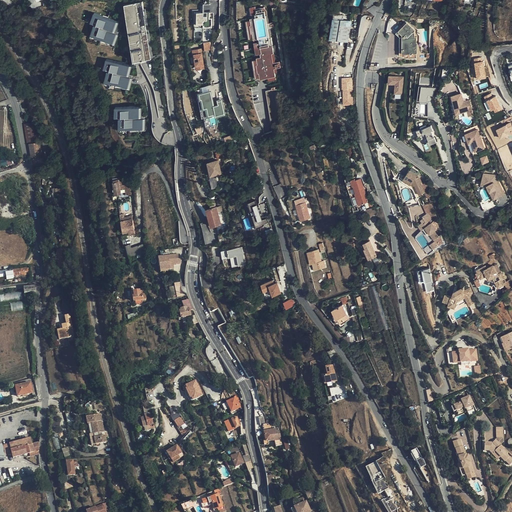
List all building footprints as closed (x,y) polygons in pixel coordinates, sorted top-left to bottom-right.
[(124,5),(134,62),(152,59),(143,2),(124,5)] [(265,7),(257,7),(257,13),(256,13),(256,15),(266,14),(265,7)] [(210,12),(200,12),(200,9),(193,9),(192,23),(204,23),(204,27),(213,27),(213,18),(210,17),(210,12)] [(95,15),(93,21),(97,22),(96,25),(93,36),(118,44),(121,34),(117,33),(120,22),(95,15)] [(330,39),(349,41),(351,23),(342,22),(343,17),(334,15),(330,39)] [(248,18),(249,38),(258,37),(256,17),(248,18)] [(416,58),(416,36),(414,36),(414,31),(406,22),(396,32),(401,36),(400,56),(406,56),(406,58),(416,58)] [(277,79),(275,66),(281,65),(280,61),(276,61),(273,45),(261,47),(260,41),(255,41),(257,58),(254,59),(257,78),(268,76),(269,80),(277,79)] [(206,68),(203,48),(193,49),(194,54),(195,54),(197,69),(206,68)] [(483,60),(483,56),(475,57),(478,78),(487,77),(485,60),(483,60)] [(108,67),(112,68),(111,71),(108,82),(132,88),(134,78),(132,77),(135,66),(109,60),(108,67)] [(403,76),(389,75),(389,83),(394,84),(393,93),(401,94),(403,76)] [(344,87),(353,87),(353,77),(343,77),(343,87),(344,87)] [(421,97),(423,85),(420,84),(418,100),(428,101),(429,98),(421,97)] [(432,86),(423,85),(421,97),(429,98),(429,94),(431,94),(432,86)] [(353,103),(353,87),(344,87),(344,103),(353,103)] [(215,105),(212,90),(200,92),(201,100),(202,100),(204,109),(207,108),(209,116),(217,115),(217,116),(226,114),(223,98),(218,99),(219,104),(215,105)] [(462,92),(453,95),(457,111),(471,107),(469,99),(464,101),(462,92)] [(494,96),(492,92),(485,95),(487,99),(488,99),(492,109),(495,108),(496,111),(503,108),(497,95),(494,96)] [(457,111),(453,95),(451,95),(453,104),(452,104),(454,112),(455,111),(455,113),(468,110),(470,115),(475,113),(471,99),(469,99),(471,107),(457,111)] [(143,108),(116,107),(115,113),(120,114),(120,117),(119,128),(145,129),(145,119),(142,119),(143,108)] [(33,122),(24,123),(27,144),(29,144),(37,142),(33,122)] [(511,125),(510,122),(498,128),(501,137),(511,132),(511,130),(511,129),(511,125)] [(429,140),(428,141),(429,144),(438,141),(436,136),(435,136),(432,130),(434,129),(432,124),(427,126),(426,124),(421,126),(422,128),(417,130),(419,135),(424,134),(425,135),(427,134),(429,140)] [(478,129),(466,133),(469,140),(471,139),(475,151),(485,147),(478,129)] [(41,157),(37,142),(29,144),(32,159),(41,157)] [(222,173),(219,160),(209,162),(211,168),(209,168),(211,175),(222,173)] [(411,168),(405,177),(411,181),(414,181),(415,184),(417,184),(420,193),(426,191),(422,182),(423,181),(419,174),(411,168)] [(488,180),(497,175),(496,174),(485,172),(482,184),(488,185),(495,198),(500,195),(498,192),(494,194),(489,184),(490,183),(488,180)] [(505,192),(497,175),(488,180),(490,183),(489,184),(494,194),(498,192),(500,195),(505,192)] [(411,181),(405,177),(403,179),(415,188),(417,194),(420,193),(417,184),(415,184),(414,181),(411,181)] [(132,194),(129,180),(119,182),(118,179),(114,180),(116,195),(122,194),(121,189),(125,188),(127,195),(132,194)] [(369,202),(360,179),(355,180),(355,179),(351,180),(353,186),(356,193),(355,193),(359,205),(369,202)] [(294,199),(301,220),(312,217),(305,196),(294,199)] [(269,217),(263,218),(257,198),(248,201),(252,213),(250,213),(254,226),(270,221),(269,217)] [(227,227),(221,206),(207,210),(212,227),(218,226),(219,229),(227,227)] [(424,216),(425,218),(426,220),(422,222),(419,224),(423,230),(425,229),(427,227),(430,233),(435,241),(440,237),(437,231),(439,230),(434,222),(436,221),(430,212),(424,216)] [(133,219),(121,221),(124,233),(129,231),(130,235),(136,234),(133,219)] [(367,244),(359,246),(361,257),(369,255),(367,244)] [(143,245),(133,248),(126,249),(128,259),(139,256),(144,255),(145,255),(143,245)] [(245,263),(243,247),(223,250),(224,257),(232,256),(233,265),(245,263)] [(321,262),(318,249),(307,252),(310,264),(312,263),(314,270),(325,267),(323,261),(321,262)] [(175,265),(174,261),(180,259),(179,255),(159,259),(161,269),(169,268),(169,266),(175,265)] [(495,261),(490,264),(487,267),(485,264),(482,267),(480,264),(478,265),(478,270),(482,277),(484,275),(485,277),(483,278),(485,280),(486,279),(488,282),(498,283),(501,281),(503,284),(509,280),(508,279),(511,278),(504,268),(502,270),(497,262),(495,261)] [(29,275),(28,269),(12,271),(13,277),(29,275)] [(188,296),(187,294),(181,289),(180,282),(175,283),(175,288),(170,289),(172,299),(188,296)] [(262,285),(265,293),(272,290),(274,295),(283,292),(279,282),(274,285),(273,282),(262,285)] [(363,295),(365,303),(374,333),(389,328),(376,286),(361,290),(363,295)] [(477,303),(472,294),(473,293),(470,287),(465,290),(464,289),(453,294),(452,297),(445,295),(442,304),(449,306),(448,308),(455,311),(457,307),(459,307),(468,303),(470,306),(477,303)] [(272,290),(265,293),(267,298),(274,295),(272,290)] [(141,301),(141,295),(139,295),(139,293),(134,293),(134,298),(133,298),(134,303),(139,302),(139,305),(142,304),(142,301),(141,301)] [(359,304),(365,303),(363,295),(356,297),(359,304)] [(293,297),(284,301),(287,307),(296,303),(293,297)] [(193,311),(189,301),(182,304),(183,309),(178,311),(178,312),(176,313),(179,322),(182,321),(181,320),(190,317),(189,313),(192,311),(193,311)] [(349,317),(343,305),(333,310),(339,323),(349,317)] [(59,328),(60,332),(61,342),(65,342),(66,345),(71,344),(66,319),(62,320),(63,328),(59,328)] [(511,346),(511,330),(502,335),(508,349),(511,346)] [(457,359),(458,372),(467,371),(465,358),(457,359)] [(336,383),(332,366),(325,368),(327,376),(322,377),(325,386),(336,383)] [(33,393),(31,383),(16,386),(18,396),(33,393)] [(198,386),(197,387),(196,384),(187,386),(188,390),(186,391),(188,399),(190,398),(192,402),(201,399),(200,396),(201,396),(198,386)] [(188,390),(187,386),(182,388),(183,391),(183,392),(183,393),(183,394),(183,395),(183,396),(184,397),(184,398),(184,399),(185,399),(186,400),(187,404),(192,402),(190,398),(188,399),(186,391),(188,390)] [(459,392),(450,395),(455,406),(453,407),(456,412),(456,413),(457,412),(462,410),(465,409),(466,411),(467,410),(474,408),(470,398),(466,389),(459,392)] [(473,396),(470,398),(474,408),(475,407),(477,414),(480,413),(473,396)] [(236,413),(243,410),(239,403),(236,404),(234,399),(226,404),(231,413),(235,411),(236,413)] [(106,410),(105,406),(102,402),(97,402),(96,402),(98,411),(106,410)] [(179,413),(172,417),(178,427),(185,424),(179,413)] [(91,423),(93,434),(95,444),(96,446),(107,443),(101,414),(86,417),(87,424),(91,423)] [(151,426),(150,420),(153,420),(152,416),(150,416),(150,415),(145,416),(145,418),(141,419),(142,428),(144,428),(145,430),(148,430),(147,427),(151,426)] [(228,431),(239,427),(236,420),(232,421),(231,419),(230,419),(225,422),(228,431)] [(282,447),(279,430),(264,434),(265,442),(274,441),(275,448),(282,447)] [(498,442),(503,436),(497,436),(490,441),(483,443),(484,451),(488,451),(491,453),(494,451),(499,456),(504,460),(505,460),(509,463),(511,460),(511,458),(506,453),(507,452),(498,442)] [(35,448),(36,444),(32,445),(30,438),(9,444),(12,455),(13,458),(35,453),(35,448)] [(469,466),(471,464),(469,457),(466,458),(462,449),(459,442),(451,445),(460,466),(457,467),(462,480),(475,474),(473,468),(470,469),(469,466)] [(5,457),(12,455),(9,444),(2,445),(5,457)] [(166,453),(173,464),(178,460),(176,457),(181,454),(176,446),(166,453)] [(69,447),(63,449),(65,457),(71,455),(69,447)] [(421,468),(426,465),(417,448),(411,451),(421,468)] [(244,464),(239,455),(231,458),(236,468),(244,464)] [(67,464),(68,478),(75,477),(74,463),(67,464)] [(224,505),(220,494),(202,500),(204,507),(214,503),(216,508),(224,505)] [(196,506),(193,500),(182,505),(185,511),(196,506)] [(309,511),(310,511),(305,503),(290,510),(290,511),(309,511)]
